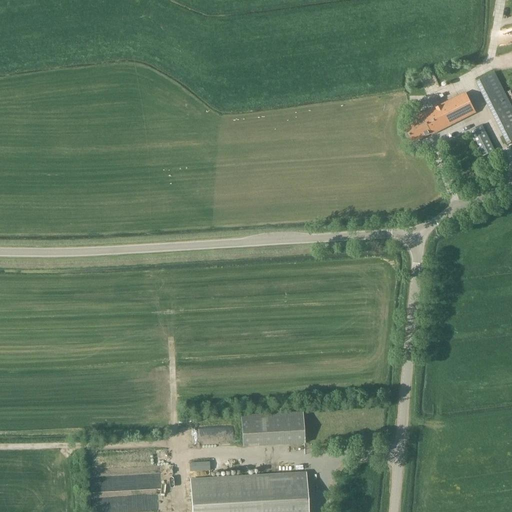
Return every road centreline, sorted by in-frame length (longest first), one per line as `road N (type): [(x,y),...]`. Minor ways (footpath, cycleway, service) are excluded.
road 1 (unclassified): [(419,232),(0,249)]
road 2 (unclassified): [(393,511),(419,232)]
road 3 (track): [(499,0),(487,64),(465,79),(511,172)]
road 4 (track): [(176,444),(0,444)]
